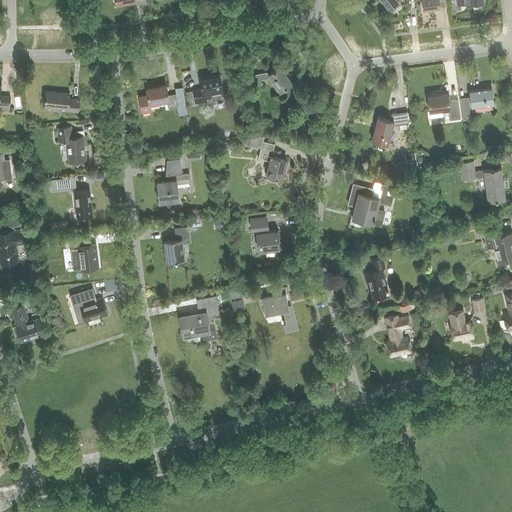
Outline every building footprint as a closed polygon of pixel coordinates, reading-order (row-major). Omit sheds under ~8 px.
[(381,0),(389,9),(398,2),(399,4),(403,1),(402,0),(381,0)] [(445,1),(444,0),(421,0),(423,10),(440,8),(439,2),(445,1)] [(253,74),(248,75),(250,86),(255,85),(255,86),(262,84),(261,80),(271,78),(280,90),(292,82),(280,65),(269,73),(266,71),(253,74)] [(210,93),(223,91),(220,75),(200,79),(202,89),(193,90),(196,103),(211,100),(210,93)] [(166,84),(146,88),(148,94),(139,96),(142,112),(151,110),(150,104),(167,101),(168,107),(180,105),(178,93),(168,95),(166,84)] [(0,109),(10,110),(11,96),(0,95),(1,87),(0,87),(0,109)] [(470,107),(493,104),(490,87),(471,90),(472,97),(460,98),(462,114),(471,113),(470,107)] [(78,111),(79,99),(69,98),(70,93),(46,90),(44,106),(67,108),(67,110),(78,111)] [(450,119),(461,118),(458,98),(449,100),(447,92),(436,94),(435,93),(430,94),(430,95),(427,96),(429,111),(449,108),(450,119)] [(409,123),(407,113),(407,111),(392,113),(390,120),(378,117),(372,140),(388,144),(392,126),(409,124),(409,123)] [(69,162),(86,160),(83,135),(72,136),(71,126),(58,127),(59,141),(66,140),(69,162)] [(230,148),(224,139),(218,144),(224,152),(230,148)] [(258,158),(270,161),(266,175),(282,179),(287,159),(272,155),(275,145),(262,142),(258,158)] [(2,145),(0,145),(0,178),(3,178),(3,180),(12,178),(8,159),(5,160),(3,153),(2,145)] [(414,153),(405,155),(406,162),(416,161),(414,153)] [(165,181),(157,182),(160,203),(179,200),(177,183),(189,182),(188,174),(182,174),(180,159),(167,160),(169,180),(165,181)] [(487,201),(506,199),(502,168),(474,171),(473,160),(459,162),(462,179),(475,178),(475,177),(484,176),(487,201)] [(73,177),(59,179),(50,180),(52,191),(75,188),(73,177)] [(394,189),(388,188),(374,184),(372,189),(353,184),(348,204),(355,205),(352,218),(373,223),(380,225),(384,212),(376,210),(378,203),(384,204),(384,203),(390,205),(394,189)] [(77,217),(92,216),(89,189),(74,191),(77,217)] [(273,249),(279,248),(277,230),(268,231),(266,216),(250,218),(251,229),(257,228),(258,232),(256,233),(258,251),(265,250),(266,256),(274,255),(273,249)] [(479,220),(468,222),(470,229),(480,228),(479,220)] [(498,263),(511,260),(511,231),(498,234),(496,225),(482,228),(487,248),(494,246),(498,263)] [(183,244),(188,243),(186,227),(175,228),(176,240),(164,241),(167,261),(184,259),(183,244)] [(16,243),(29,241),(27,228),(15,230),(15,228),(0,230),(0,256),(1,263),(19,260),(16,243)] [(74,248),(71,248),(73,269),(81,268),(98,266),(96,244),(91,244),(90,238),(73,240),(74,248)] [(381,268),(385,267),(382,256),(371,259),(373,270),(364,272),(369,290),(371,290),(373,297),(388,293),(381,268)] [(249,295),(248,285),(228,288),(230,298),(249,295)] [(298,328),(287,286),(277,288),(278,293),(262,296),(265,311),(283,308),(286,324),(284,325),(286,331),(298,328)] [(93,289),(70,296),(70,297),(77,295),(81,306),(75,307),(79,321),(79,322),(107,313),(102,297),(95,300),(91,290),(93,290),(93,289)] [(199,313),(180,316),(184,337),(193,336),(193,333),(203,331),(205,339),(216,337),(216,338),(217,338),(215,329),(209,330),(206,314),(218,311),(215,295),(209,296),(196,299),(199,313)] [(408,297),(400,298),(401,305),(409,303),(408,297)] [(473,312),(485,310),(483,297),(471,299),(473,312)] [(244,308),(242,299),(230,301),(232,310),(244,308)] [(29,321),(23,304),(12,308),(17,324),(16,325),(16,326),(13,327),(16,334),(19,333),(21,341),(22,341),(33,337),(35,341),(44,337),(43,333),(44,333),(39,317),(29,321)] [(465,339),(473,337),(470,321),(465,322),(462,310),(449,313),(452,325),(450,325),(453,339),(464,336),(465,339)] [(408,314),(396,317),(396,314),(384,317),(390,339),(386,340),(390,356),(410,351),(406,336),(401,337),(399,329),(411,326),(408,314)]
